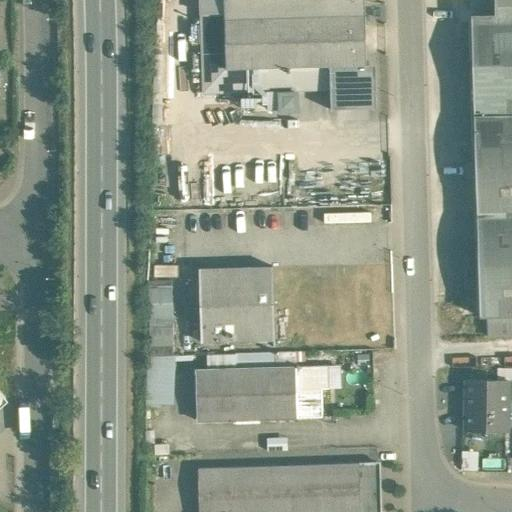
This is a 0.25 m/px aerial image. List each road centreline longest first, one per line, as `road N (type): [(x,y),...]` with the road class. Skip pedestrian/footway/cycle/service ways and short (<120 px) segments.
road 1 (unclassified): [(426,511),(415,0)]
road 2 (primary): [(104,0),(105,511)]
road 3 (residential): [(47,284),(39,0)]
road 4 (residential): [(46,511),(47,284)]
